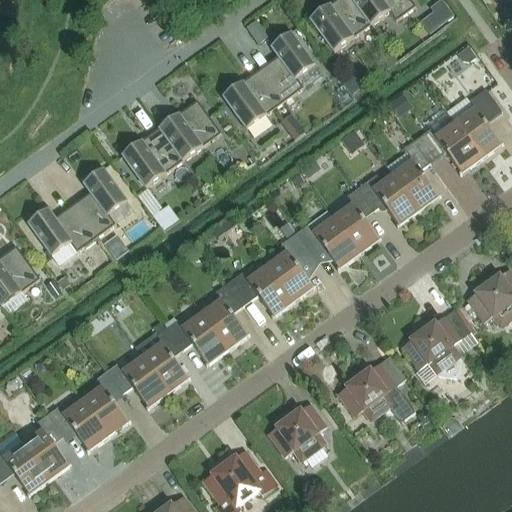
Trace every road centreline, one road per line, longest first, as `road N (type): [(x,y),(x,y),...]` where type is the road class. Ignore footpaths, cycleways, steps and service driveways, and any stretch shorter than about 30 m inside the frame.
road 1 (residential): [(80,511),(511,203)]
road 2 (residential): [(0,190),(259,0)]
